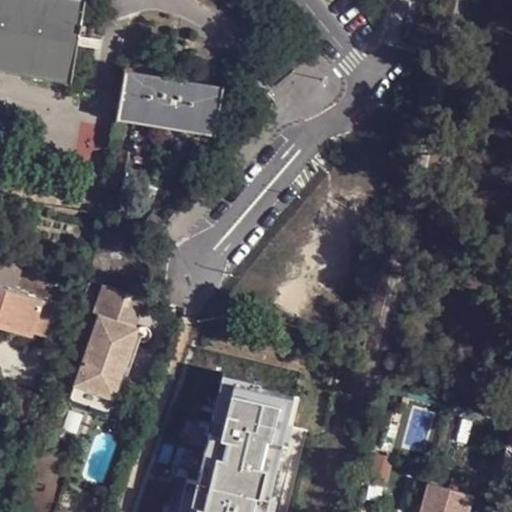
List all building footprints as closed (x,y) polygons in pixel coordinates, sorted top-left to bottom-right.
[(0,0),(0,70),(73,84),(82,34),(86,34),(87,25),(83,24),(86,0),(0,0)] [(116,120),(217,136),(224,86),(125,69),(116,120)] [(249,77),(272,104),(276,99),(270,92),(273,89),(255,70),(249,77)] [(142,223),(155,236),(168,220),(154,208),(146,216),(142,223)] [(0,282),(16,288),(18,283),(24,264),(0,256),(0,282)] [(0,282),(0,324),(32,333),(33,331),(43,299),(43,297),(20,289),(16,288),(0,282)] [(110,287),(103,285),(91,315),(98,316),(135,329),(146,299),(110,287)] [(33,331),(47,335),(56,304),(43,299),(33,331)] [(135,329),(98,316),(69,400),(111,414),(138,331),(135,329)] [(237,381),(250,384),(252,379),(226,373),(215,417),(218,418),(214,432),(211,432),(200,479),(213,482),(237,381)] [(250,384),(237,381),(213,482),(200,479),(192,511),(196,511),(268,511),(283,453),(288,454),(295,425),(290,424),(297,395),(263,387),(264,381),(252,379),(250,384)] [(192,511),(200,479),(189,476),(181,508),(192,511)] [(450,492),(462,495),(464,485),(453,482),(450,492)] [(471,511),(475,499),(462,495),(450,492),(429,485),(422,511),(471,511)]
